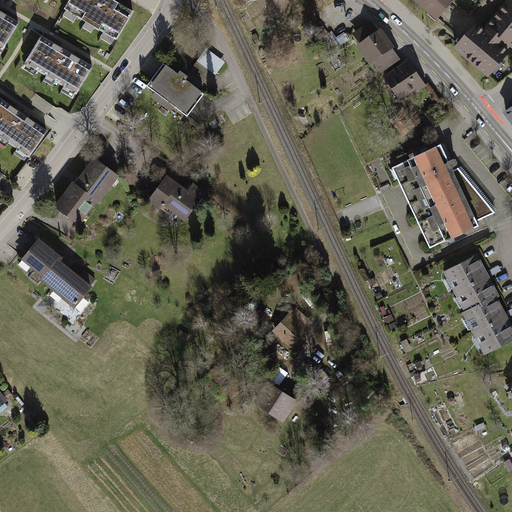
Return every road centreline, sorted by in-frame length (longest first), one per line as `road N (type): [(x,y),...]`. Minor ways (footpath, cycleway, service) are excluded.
road 1 (residential): [(172,0),(0,235)]
road 2 (secondary): [(480,112),(368,0)]
